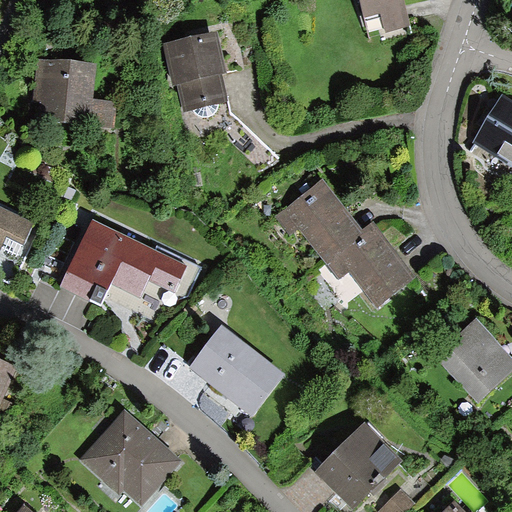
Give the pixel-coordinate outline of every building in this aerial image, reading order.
[(401,0),(359,0),(364,16),(380,12),(386,33),(409,26),(401,0)] [(216,111),(217,106),(227,103),(221,74),(225,73),(217,34),(163,45),(172,93),(175,92),(180,115),(191,112),(194,116),(198,118),(202,120),(208,119),(211,117),(214,115),(216,111)] [(94,66),(37,61),(36,76),(32,76),(29,106),(37,107),(36,123),(112,129),(115,102),(91,100),(94,66)] [(511,170),(511,106),(502,100),(476,143),(471,152),(509,175),(511,170)] [(320,177),(272,215),(288,235),(297,228),(322,259),(334,250),(361,229),(320,177)] [(0,246),(14,253),(29,220),(0,207),(0,246)] [(371,222),(361,229),(334,250),(322,259),(338,280),(349,271),(376,305),(413,276),(371,222)] [(95,223),(63,289),(105,309),(115,288),(144,301),(151,285),(176,297),(190,267),(95,223)] [(511,357),(475,318),(435,355),(479,402),(511,371),(511,357)] [(284,375),(220,327),(190,366),(254,415),(284,375)] [(0,410),(18,367),(0,359),(0,410)] [(180,461),(123,410),(79,459),(118,494),(123,489),(141,505),(180,461)] [(402,462),(363,422),(313,470),(352,511),(402,462)] [(400,488),(379,510),(380,511),(404,511),(414,502),(400,488)] [(464,511),(454,501),(441,511),(464,511)]
